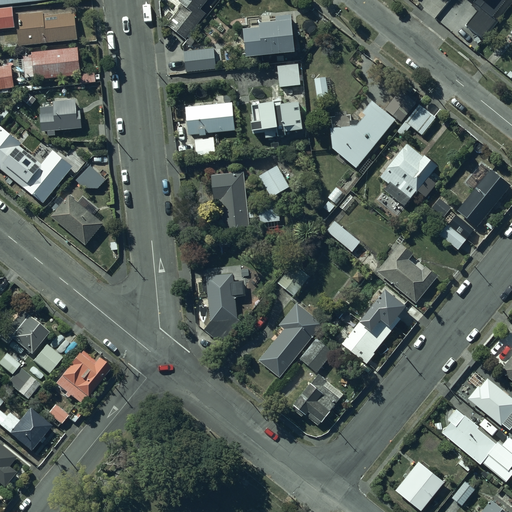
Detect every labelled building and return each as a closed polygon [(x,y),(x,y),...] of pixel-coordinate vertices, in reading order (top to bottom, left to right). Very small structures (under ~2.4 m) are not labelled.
[(185,0),(187,1),(166,24),(184,42),(209,16),(205,12),(213,0),(185,0)] [(467,25),(483,38),(498,21),(493,17),(505,0),(470,0),(474,2),(471,6),(478,11),(467,25)] [(0,33),(15,32),(13,12),(0,13),(0,33)] [(20,19),(23,36),(20,36),(22,50),(77,43),(75,29),(73,16),(44,21),(44,16),(20,19)] [(263,33),(246,35),(248,65),(300,60),(296,18),(276,20),(277,30),(263,31),(263,33)] [(213,49),(183,50),(186,73),(215,69),(213,49)] [(80,79),(76,52),(32,57),(36,85),(80,79)] [(299,65),(276,65),(279,87),(301,85),(299,65)] [(12,66),(0,67),(0,89),(14,88),(12,66)] [(330,76),(315,77),(318,99),(333,96),(330,76)] [(398,90),(384,108),(401,121),(415,103),(398,90)] [(357,172),(397,125),(365,97),(331,131),(333,153),(357,172)] [(234,102),(188,107),(191,135),(201,134),(201,136),(209,135),(209,133),(237,130),(234,102)] [(302,103),(253,108),(257,140),(306,134),(302,103)] [(52,107),(52,111),(40,112),(42,136),(55,135),(77,133),(74,104),(52,107)] [(421,108),(405,127),(421,140),(437,121),(421,108)] [(215,137),(196,139),(197,156),(202,155),(202,156),(212,155),(212,154),(217,153),(215,137)] [(36,189),(58,161),(30,139),(8,167),(36,189)] [(409,146),(382,180),(398,193),(393,199),(413,215),(432,190),(426,186),(439,169),(409,146)] [(90,166),(75,180),(84,188),(98,188),(106,180),(90,166)] [(280,168),(261,179),(274,202),(293,190),(280,168)] [(483,182),(456,213),(459,216),(439,238),(457,253),(511,191),(486,170),(479,179),(483,182)] [(248,174),(212,178),(214,204),(222,203),(225,235),(253,232),(248,174)] [(330,200),(323,208),(329,213),(336,203),(337,204),(345,194),(336,187),(327,198),(330,200)] [(103,226),(69,199),(51,221),(84,248),(103,226)] [(338,223),(329,233),(353,255),(362,246),(338,223)] [(401,245),(377,272),(415,306),(440,278),(401,245)] [(296,264),(279,284),(297,300),(314,280),(296,264)] [(234,275),(206,278),(212,324),(207,332),(227,344),(239,322),(237,299),(247,297),(245,283),(235,285),(234,275)] [(388,296),(343,349),(366,368),(410,314),(388,296)] [(348,299),(333,315),(346,325),(360,308),(348,299)] [(285,332),(260,362),(283,380),(327,326),(299,304),(279,328),(285,332)] [(9,351),(16,345),(32,358),(48,338),(22,318),(6,337),(1,343),(9,351)] [(321,343),(304,361),(319,375),(336,357),(321,343)] [(61,361),(46,349),(32,365),(48,378),(61,361)] [(94,365),(82,355),(55,388),(82,408),(110,371),(97,361),(94,365)] [(0,377),(8,383),(19,368),(7,359),(0,367),(0,377)] [(511,359),(501,374),(511,383),(511,359)] [(28,404),(41,387),(20,372),(8,389),(28,404)] [(321,376),(293,407),(318,430),(346,398),(321,376)] [(468,403),(501,429),(511,415),(511,402),(485,381),(468,403)] [(67,418),(54,407),(46,417),(59,428),(67,418)] [(29,413),(19,425),(5,411),(0,415),(0,428),(9,438),(8,439),(29,456),(50,430),(29,413)] [(442,438),(481,469),(497,449),(458,418),(442,438)] [(500,451),(511,460),(511,444),(508,441),(500,451)] [(0,443),(0,483),(3,486),(14,472),(7,467),(16,456),(0,443)] [(464,456),(458,463),(468,471),(474,464),(464,456)] [(397,495),(418,511),(423,511),(444,487),(419,467),(397,495)] [(451,500),(461,508),(474,492),(464,484),(451,500)] [(483,511),(502,511),(491,503),(483,511)]
